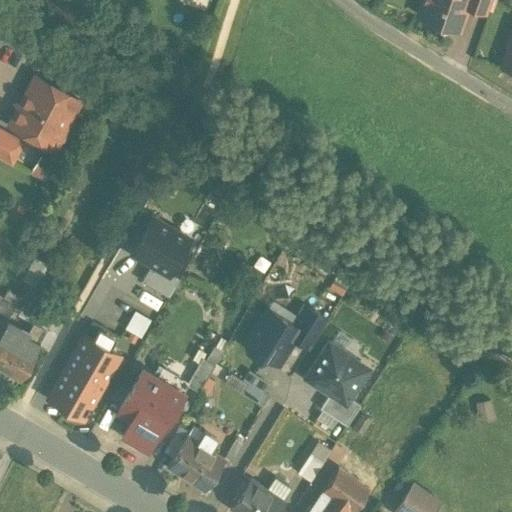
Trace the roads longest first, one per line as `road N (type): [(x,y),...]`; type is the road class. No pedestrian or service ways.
road 1 (residential): [(342,0),(511,107)]
road 2 (tertiary): [(153,511),(0,421)]
